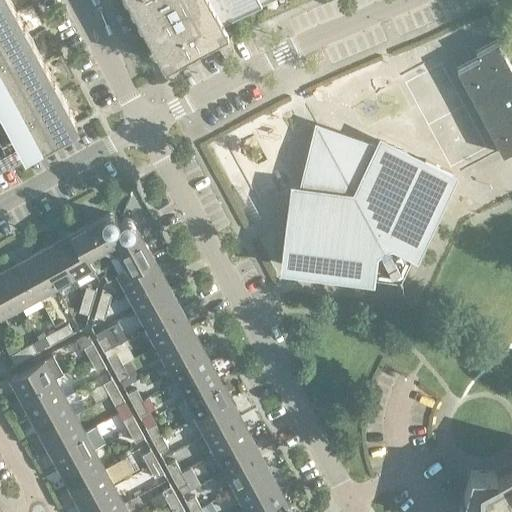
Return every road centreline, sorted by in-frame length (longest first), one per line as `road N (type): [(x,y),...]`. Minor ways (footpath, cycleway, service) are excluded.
road 1 (residential): [(354,511),(144,127)]
road 2 (unclassified): [(144,127),(409,0)]
road 3 (unclassified): [(0,206),(144,127)]
road 4 (residential): [(144,127),(76,0)]
